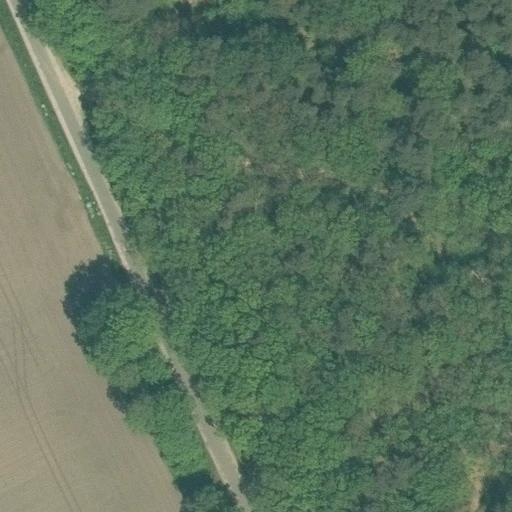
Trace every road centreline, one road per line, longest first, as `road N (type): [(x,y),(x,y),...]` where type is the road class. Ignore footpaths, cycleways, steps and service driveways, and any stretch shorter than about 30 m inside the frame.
road 1 (unclassified): [(244,511),(17,0)]
road 2 (track): [(442,202),(202,154),(102,100),(61,98)]
